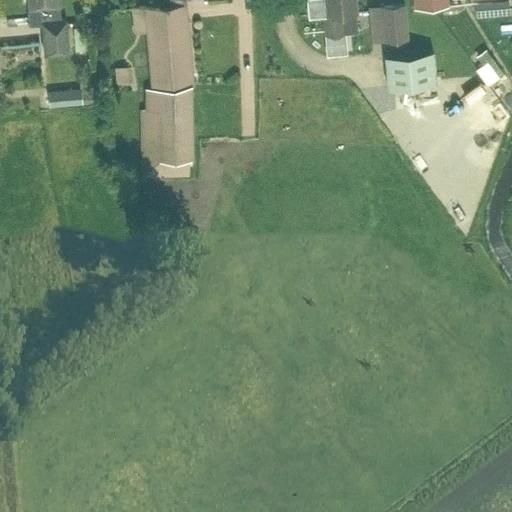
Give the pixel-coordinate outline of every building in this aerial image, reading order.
[(39,5),(40,19),(44,52),(68,49),(65,17),(59,18),(57,5),(60,5),(59,0),(26,0),(27,7),(39,5)] [(141,174),(187,174),(187,156),(190,156),(189,83),(192,83),(184,0),(168,0),(169,3),(143,5),(150,88),(144,88),(145,109),(140,109),(141,174)] [(306,0),(308,14),(323,13),(325,32),(343,30),(356,29),(355,11),(354,11),(353,0),(306,0)] [(382,40),(406,37),(403,3),(378,6),(382,40)] [(382,42),(384,74),(432,71),(430,39),(382,42)] [(491,57),(484,48),(474,55),(481,64),(491,57)] [(115,81),(128,80),(127,66),(114,67),(115,81)] [(79,90),(47,93),(48,106),(81,103),(79,90)]
